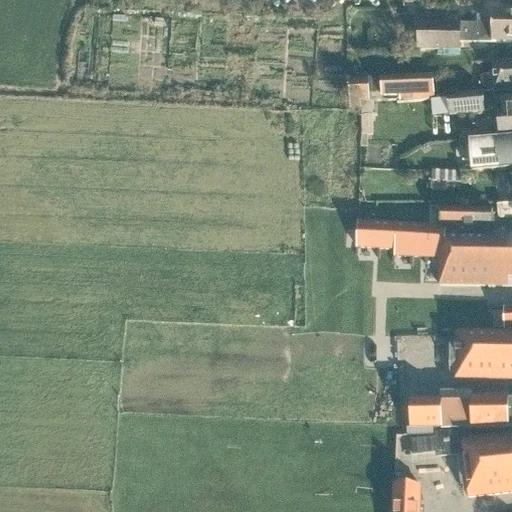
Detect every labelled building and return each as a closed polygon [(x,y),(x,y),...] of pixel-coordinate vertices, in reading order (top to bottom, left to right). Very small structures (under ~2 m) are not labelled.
[(460,45),(511,45),(511,14),(492,14),(492,26),(419,25),(418,51),(460,52),(460,45)] [(484,94),(511,91),(511,63),(493,65),(494,77),(482,78),(484,94)] [(382,100),(434,98),(434,77),(381,79),(382,100)] [(370,105),(368,80),(349,81),(351,107),(370,105)] [(499,140),(511,139),(511,136),(511,135),(511,99),(484,102),(483,94),(461,96),(462,99),(433,102),(434,119),(489,114),(489,109),(497,109),(499,140)] [(373,137),(373,107),(360,107),(360,148),(367,148),(367,137),(373,137)] [(511,138),(511,139),(499,140),(469,143),(472,175),(511,170),(511,138)] [(461,173),(431,173),(431,185),(461,185),(461,173)] [(511,219),(511,178),(511,179),(511,181),(511,205),(497,207),(498,221),(511,219)] [(493,229),(493,211),(441,210),(441,228),(493,229)] [(359,225),(358,250),(395,252),(395,259),(428,260),(429,254),(440,255),(439,261),(440,287),(511,288),(511,230),(447,229),(359,225)] [(511,334),(504,335),(454,335),(454,382),(511,382),(511,334)] [(511,429),(511,400),(507,400),(507,398),(471,399),(470,393),(440,395),(441,402),(409,405),(411,440),(434,439),(434,431),(442,430),(442,432),(469,430),(511,429)] [(511,435),(471,441),(469,433),(466,434),(466,431),(442,433),(435,434),(435,439),(419,440),(411,441),(413,457),(437,454),(437,458),(464,455),(468,500),(511,495),(511,435)] [(419,511),(420,488),(394,487),(393,511),(419,511)]
